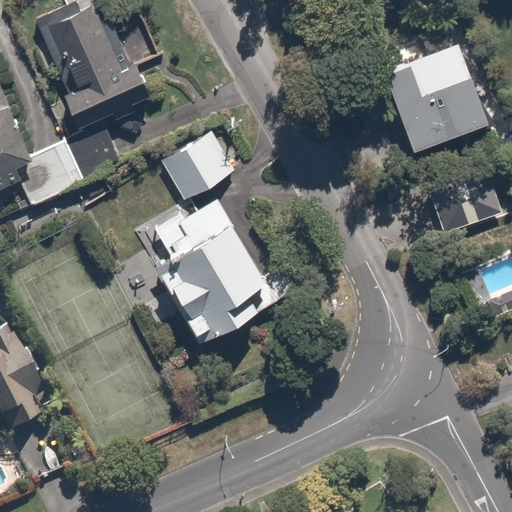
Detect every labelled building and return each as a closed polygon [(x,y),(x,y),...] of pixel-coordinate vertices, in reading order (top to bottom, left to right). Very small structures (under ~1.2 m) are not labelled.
[(104,0),(81,0),(43,15),(81,111),(139,87),(104,0)] [(451,19),(360,53),(395,147),(486,113),(451,19)] [(0,182),(5,193),(23,185),(35,212),(92,186),(71,139),(47,150),(26,103),(3,52),(0,53),(0,182)] [(223,128),(164,159),(187,205),(247,174),(223,128)] [(485,157),(415,176),(428,224),(498,206),(485,157)] [(236,189),(161,226),(182,267),(164,275),(204,354),(296,308),(236,189)] [(24,332),(0,343),(0,439),(61,411),(24,332)]
